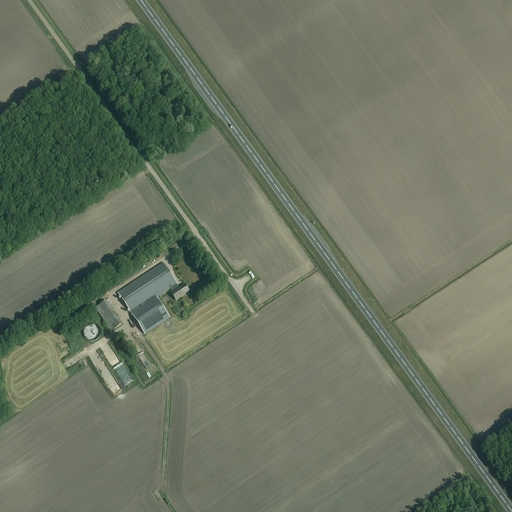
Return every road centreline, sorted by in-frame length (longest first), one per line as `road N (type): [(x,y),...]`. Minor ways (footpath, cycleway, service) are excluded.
road 1 (trunk): [(511,511),(140,0)]
road 2 (unclassified): [(250,309),(28,0)]
road 3 (track): [(127,317),(167,380),(157,493)]
